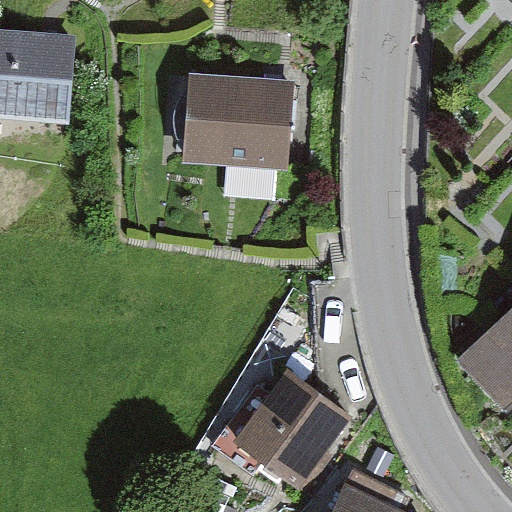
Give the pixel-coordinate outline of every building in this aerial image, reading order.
[(72,36),(0,28),(0,118),(63,125),(72,36)] [(291,86),(194,77),(186,162),(283,171),(291,86)] [(511,309),(458,361),(506,412),(511,406),(511,309)] [(349,420),(288,382),(238,462),(299,500),(349,420)] [(381,511),(342,494),(333,511),(381,511)]
